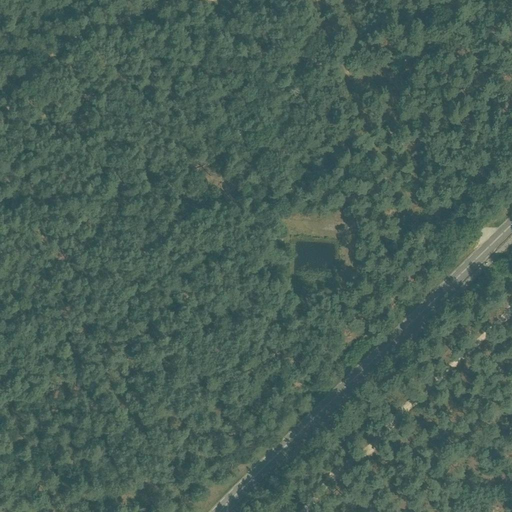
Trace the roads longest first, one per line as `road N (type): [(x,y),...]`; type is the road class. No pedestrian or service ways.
road 1 (track): [(0,199),(151,194),(354,223),(415,212)]
road 2 (primary): [(219,511),(511,224)]
road 3 (track): [(318,0),(366,135),(411,210),(504,247)]
road 4 (track): [(511,292),(302,511)]
road 5 (track): [(0,126),(20,85),(87,34),(171,2),(222,0)]
